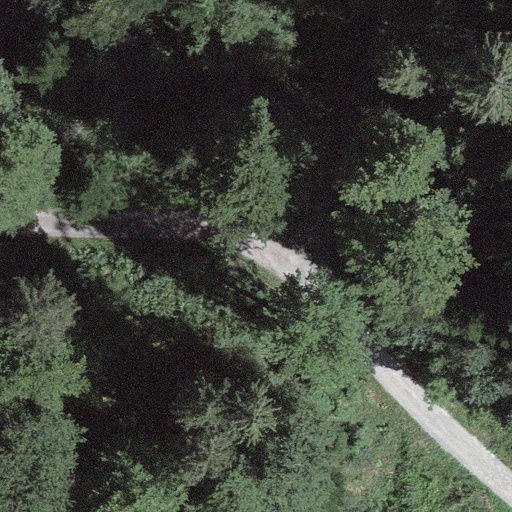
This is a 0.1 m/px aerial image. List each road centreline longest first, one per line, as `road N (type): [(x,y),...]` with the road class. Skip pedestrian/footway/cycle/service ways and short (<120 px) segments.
road 1 (track): [(0,209),(175,222),(272,245),(511,493)]
road 2 (track): [(272,245),(332,154),(392,0)]
